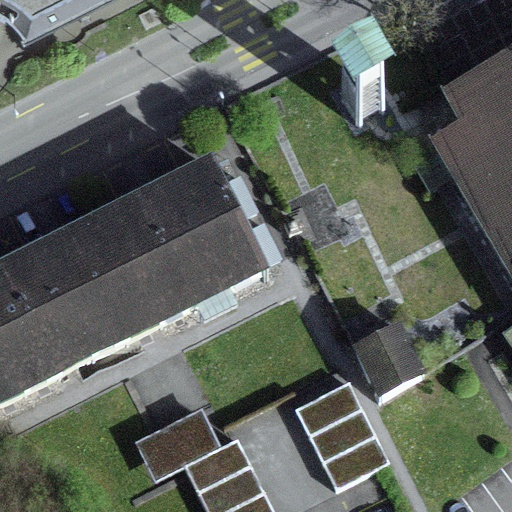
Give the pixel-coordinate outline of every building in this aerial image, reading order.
[(0,0),(0,9),(5,13),(21,33),(86,0),(0,0)] [(340,104),(338,104),(352,130),(354,129),(355,132),(382,117),(380,114),(381,114),(367,88),(366,89),(365,86),(338,101),(340,104)] [(511,92),(495,101),(488,91),(456,109),(469,139),(445,153),(444,152),(441,154),(473,208),(471,218),(479,231),(488,233),(496,249),(495,258),(502,270),(511,273),(511,274),(511,342),(509,344),(511,349),(511,92)] [(0,414),(260,284),(261,286),(264,285),(208,174),(205,175),(212,188),(46,272),(40,260),(2,278),(8,291),(0,294),(0,414)] [(285,223),(291,235),(303,230),(297,218),(285,223)] [(401,332),(356,356),(381,403),(426,380),(401,332)] [(350,385),(297,412),(337,492),(390,465),(350,385)] [(202,409),(136,441),(155,481),(185,467),(222,449),(202,409)] [(222,449),(185,467),(207,511),(274,511),(238,441),(222,449)]
